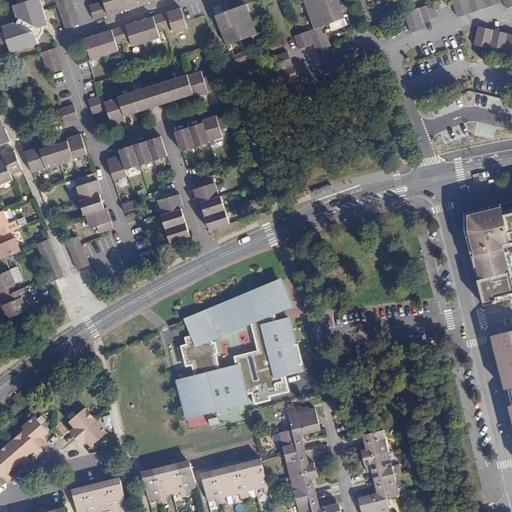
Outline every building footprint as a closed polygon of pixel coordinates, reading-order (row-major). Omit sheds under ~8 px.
[(50,24),(41,0),(28,0),(20,3),(15,5),(19,16),(21,18),(19,23),(16,22),(4,27),(6,31),(9,42),(12,51),(39,43),(37,37),(40,31),(43,26),(46,25),(50,24)] [(80,25),(71,0),(55,0),(66,30),(80,25)] [(102,0),(103,1),(108,16),(160,0),(102,0)] [(248,3),(246,0),(235,0),(238,7),(215,16),(227,46),(250,37),(252,44),(259,41),(265,39),(262,33),(257,35),(245,4),(248,3)] [(303,0),(314,28),(308,30),(311,38),(324,33),(322,26),(330,23),(345,17),(338,0),(295,0),(297,2),(301,0),(303,0)] [(361,0),(364,10),(372,8),(370,1),(373,0),(361,0)] [(453,0),(455,4),(459,16),(501,2),(500,0),(453,0)] [(93,21),(108,16),(103,1),(89,6),(93,21)] [(419,8),(421,15),(424,22),(437,18),(432,4),(419,8)] [(168,12),(173,28),(174,33),(187,29),(185,22),(180,8),(168,12)] [(173,28),(168,12),(153,17),(158,33),(165,30),(173,28)] [(407,19),(411,33),(426,28),(424,22),(421,15),(407,19)] [(158,33),(153,17),(127,25),(132,41),(134,46),(147,42),(159,38),(158,33)] [(345,17),(330,23),(333,29),(345,24),(348,23),(345,17)] [(125,43),(132,41),(127,25),(113,30),(118,46),(125,43)] [(511,34),(478,27),(474,44),(511,53),(511,34)] [(118,46),(113,30),(84,39),(89,52),(91,60),(107,55),(120,51),(118,46)] [(311,38),(308,30),(301,32),(294,35),(299,48),(313,43),(316,51),(331,46),(326,32),(324,33),(311,38)] [(9,42),(6,31),(0,33),(0,37),(2,44),(9,42)] [(57,49),(43,54),(49,73),(63,69),(57,49)] [(274,54),(275,56),(286,84),(298,79),(287,50),(274,54)] [(91,60),(89,52),(75,57),(78,65),(91,60)] [(358,66),(353,52),(325,64),(330,77),(358,66)] [(246,55),(232,60),(234,66),(249,61),(246,55)] [(204,76),(189,81),(194,95),(195,98),(217,91),(211,75),(204,77),(204,76)] [(194,95),(189,81),(189,79),(176,83),(162,88),(149,92),(136,96),(124,101),(120,103),(125,118),(194,95)] [(108,110),(107,107),(103,95),(90,100),(94,115),(108,110)] [(120,103),(107,107),(108,110),(113,124),(126,120),(125,118),(120,103)] [(74,104),(60,109),(65,123),(79,119),(74,104)] [(203,122),(204,124),(209,140),(223,135),(222,130),(228,128),(224,115),(203,122)] [(209,140),(204,124),(176,133),(182,151),(196,146),(210,142),(209,140)] [(0,145),(11,141),(5,128),(0,129),(0,145)] [(68,139),(74,159),(88,154),(81,133),(67,137),(68,139)] [(120,150),(122,157),(125,168),(139,164),(154,160),(155,159),(167,156),(162,137),(150,141),(120,150)] [(40,148),(46,168),(47,170),(62,165),(75,161),(74,159),(68,139),(40,148)] [(33,172),(46,168),(40,148),(39,146),(26,150),(33,172)] [(12,175),(23,170),(15,150),(3,155),(5,160),(12,175)] [(125,168),(122,157),(108,161),(114,181),(128,176),(125,168)] [(0,185),(14,180),(12,175),(5,160),(0,161),(0,185)] [(140,168),(127,171),(129,176),(142,173),(140,168)] [(78,186),(83,200),(100,194),(102,194),(95,172),(82,177),(84,184),(78,186)] [(200,205),(202,204),(220,198),(212,176),(207,178),(198,181),(201,188),(195,190),(200,205)] [(164,215),(182,209),(184,208),(180,194),(175,196),(172,189),(162,192),(158,194),(164,215)] [(84,215),(87,214),(105,209),(100,194),(83,200),(80,201),(84,215)] [(220,198),(202,204),(211,230),(230,224),(226,211),(222,197),(220,198)] [(466,226),(470,241),(467,241),(483,305),(511,297),(511,266),(510,260),(506,261),(502,244),(511,241),(511,200),(464,213),(464,227),(466,226)] [(135,201),(121,205),(124,213),(138,208),(135,201)] [(105,209),(87,214),(92,228),(97,226),(100,233),(102,233),(114,229),(107,208),(105,209)] [(191,236),(182,209),(164,215),(162,215),(166,229),(170,242),(191,236)] [(0,235),(11,231),(8,224),(10,223),(5,210),(0,211),(0,235)] [(14,238),(11,231),(0,235),(0,254),(2,259),(6,257),(22,250),(16,237),(14,238)] [(79,270),(90,265),(82,245),(78,236),(67,241),(79,270)] [(65,276),(49,239),(38,243),(51,276),(53,280),(65,276)] [(511,241),(502,244),(506,261),(510,260),(507,247),(511,245),(511,241)] [(16,283),(11,269),(0,273),(0,292),(2,297),(18,290),(15,283),(16,283)] [(9,318),(28,310),(22,296),(21,297),(18,290),(2,297),(5,304),(3,305),(9,318)] [(293,346),(290,346),(285,332),(282,321),(271,324),(269,317),(280,312),(271,292),(248,303),(245,297),(211,314),(210,313),(198,318),(199,319),(186,325),(191,341),(182,344),(184,351),(179,352),(184,372),(190,370),(194,386),(178,391),(185,415),(205,409),(207,416),(245,405),(243,397),(249,395),(253,407),(268,402),(267,398),(286,393),(281,377),(298,372),(296,367),(299,366),(293,346)] [(511,331),(492,336),(511,416),(511,331)] [(304,434),(317,431),(316,423),(318,423),(315,408),(309,410),(301,411),(301,408),(300,406),(287,409),(292,430),(302,427),(304,434)] [(75,438),(96,420),(85,408),(70,421),(75,428),(70,432),(73,435),(75,438)] [(22,427),(25,430),(40,447),(43,445),(46,442),(41,438),(48,432),(35,416),(22,427)] [(106,433),(96,420),(75,438),(78,441),(81,444),(85,439),(91,446),(100,439),(106,433)] [(292,430),(280,432),(285,454),(303,450),(301,443),(303,442),(301,435),(304,434),(302,427),(292,430)] [(25,430),(13,441),(26,456),(32,450),(36,455),(40,452),(42,450),(40,447),(25,430)] [(383,430),(365,434),(367,441),(364,442),(366,449),(361,451),(363,458),(388,452),(383,430)] [(0,451),(14,466),(20,461),(24,466),(27,463),(30,461),(26,456),(13,441),(0,451)] [(303,450),(285,454),(290,476),(315,470),(314,462),(309,463),(307,456),(304,457),(303,450)] [(0,451),(0,475),(5,482),(7,480),(11,477),(7,472),(14,466),(0,451)] [(376,478),(394,474),(401,472),(399,464),(392,466),(388,452),(363,458),(365,465),(370,464),(372,471),(375,471),(376,478)] [(261,461),(261,458),(253,460),(254,463),(250,465),(256,489),(264,487),(265,492),(269,492),(266,482),(261,461)] [(177,463),(186,496),(190,495),(188,489),(196,487),(190,463),(185,464),(184,461),(177,463)] [(166,469),(173,494),(180,492),(182,497),(186,496),(177,463),(171,465),(172,468),(166,469)] [(256,489),(250,465),(245,466),(244,463),(237,464),(245,498),(249,497),(248,491),(256,489)] [(241,499),(245,498),(237,464),(230,466),(231,469),(226,470),(232,495),(239,493),(241,499)] [(160,467),(154,469),(162,502),(165,501),(164,496),(173,494),(166,469),(161,471),(160,467)] [(224,497),(232,495),(226,470),(221,471),(220,468),(213,470),(222,503),(225,503),(224,497)] [(154,469),(147,470),(148,473),(142,475),(148,499),(156,497),(157,503),(162,502),(154,469)] [(202,476),(208,501),(215,499),(216,505),(222,503),(213,470),(206,472),(207,475),(202,476)] [(315,470),(290,476),(296,498),(313,494),(312,486),(314,486),(312,478),(317,477),(315,470)] [(376,501),(386,498),(399,495),(394,474),(376,478),(378,484),(376,485),(378,493),(375,493),(376,501)] [(108,480),(115,511),(120,511),(119,507),(127,505),(121,481),(115,482),(114,479),(108,480)] [(97,487),(103,511),(110,509),(110,511),(115,511),(108,480),(101,482),(102,485),(97,487)] [(91,484),(84,486),(90,511),(97,511),(103,511),(97,487),(92,488),(91,484)] [(90,511),(84,486),(77,488),(78,491),(73,492),(77,511),(90,511)] [(389,511),(386,498),(376,501),(375,493),(361,497),(363,504),(360,505),(361,511),(389,511)] [(313,494),(296,498),(299,511),(323,511),(322,507),(320,507),(318,500),(315,500),(313,494)] [(323,511),(341,511),(340,510),(338,510),(336,503),(322,507),(323,511)]
